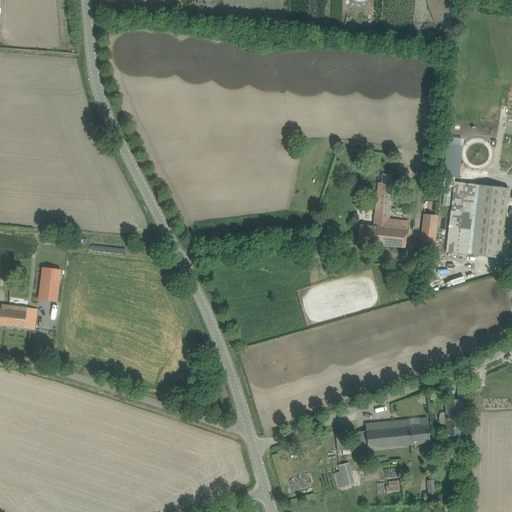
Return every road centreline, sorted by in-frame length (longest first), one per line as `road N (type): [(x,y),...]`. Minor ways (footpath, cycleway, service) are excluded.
road 1 (unclassified): [(251,434),(208,320),(102,101),(86,0)]
road 2 (unclassified): [(256,449),(511,351)]
road 3 (unclassified): [(251,434),(0,353)]
